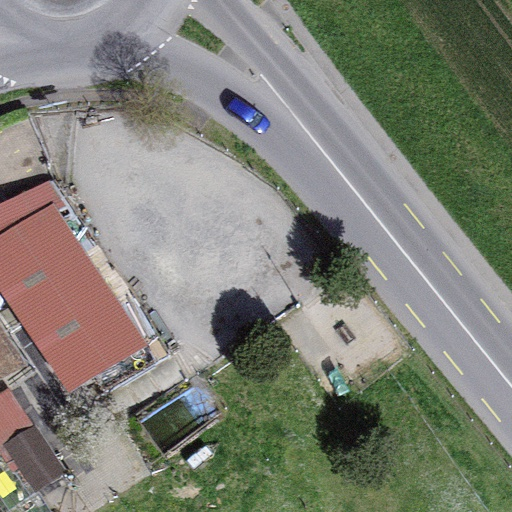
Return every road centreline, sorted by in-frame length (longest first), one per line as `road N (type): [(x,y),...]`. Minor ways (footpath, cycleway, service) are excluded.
road 1 (primary): [(511,387),(276,103),(153,7)]
road 2 (primary): [(0,37),(34,55),(68,58),(102,51),(153,7)]
